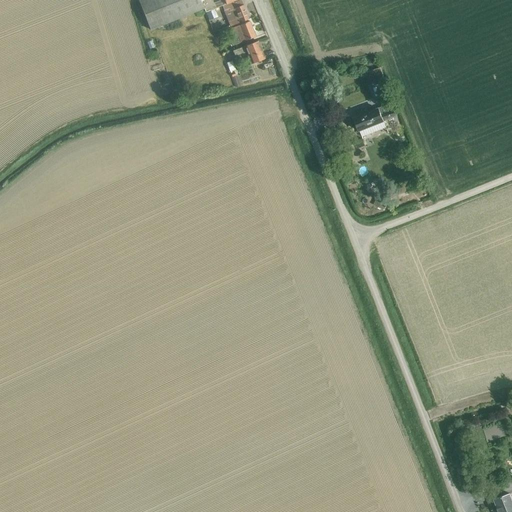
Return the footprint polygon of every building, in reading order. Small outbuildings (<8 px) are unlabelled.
[(194,12),(203,8),(200,0),(201,0),(137,0),(150,30),(194,12)] [(201,0),(200,0),(203,8),(204,11),(204,12),(205,15),(215,11),(222,8),(227,6),(226,4),(234,0),(201,0)] [(227,6),(222,8),(222,10),(225,16),(229,26),(248,19),(241,1),(227,6)] [(215,11),(205,15),(208,21),(217,17),(216,14),(215,11)] [(229,29),(235,45),(255,37),(249,21),(229,29)] [(245,51),(251,64),(263,59),(256,41),(232,51),(234,55),(245,51)] [(365,74),(369,85),(384,79),(380,68),(365,74)] [(366,110),(354,115),(355,118),(355,119),(361,135),(362,138),(386,129),(385,125),(384,123),(397,118),(394,110),(389,112),(386,106),(368,113),(366,110)] [(367,164),(359,167),(362,174),(369,171),(367,164)] [(412,193),(402,197),(406,205),(415,201),(412,193)] [(373,205),(384,210),(388,200),(378,196),(373,205)] [(486,428),(487,440),(497,439),(496,427),(486,428)] [(511,511),(511,500),(510,494),(494,500),(498,511),(511,511)]
